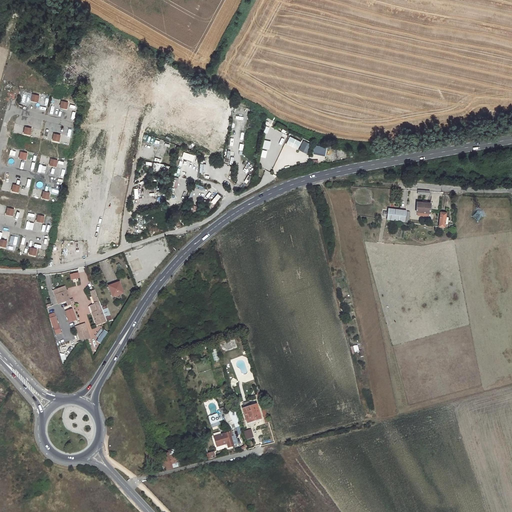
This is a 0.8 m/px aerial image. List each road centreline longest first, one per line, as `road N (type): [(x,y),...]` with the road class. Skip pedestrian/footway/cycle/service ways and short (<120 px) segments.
road 1 (primary): [(511,138),(335,171),(272,192),(199,239),(129,328)]
road 2 (unclassified): [(0,270),(68,267),(178,231),(274,175)]
road 3 (unclassified): [(511,189),(370,182)]
